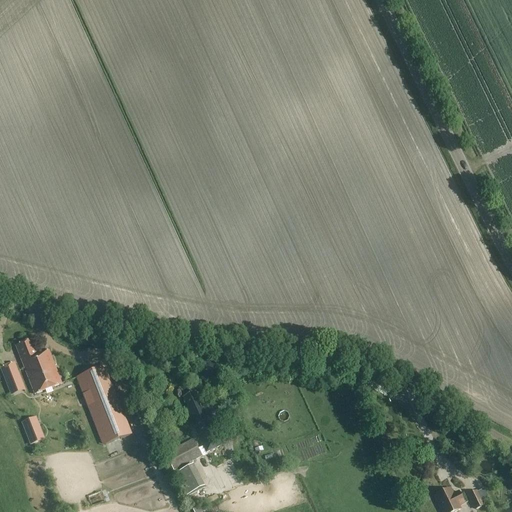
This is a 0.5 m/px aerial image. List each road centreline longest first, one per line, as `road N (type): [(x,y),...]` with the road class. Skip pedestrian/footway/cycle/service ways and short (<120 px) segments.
road 1 (unclassified): [(511,444),(351,361),(186,345),(0,299)]
road 2 (tertiary): [(511,264),(380,0)]
